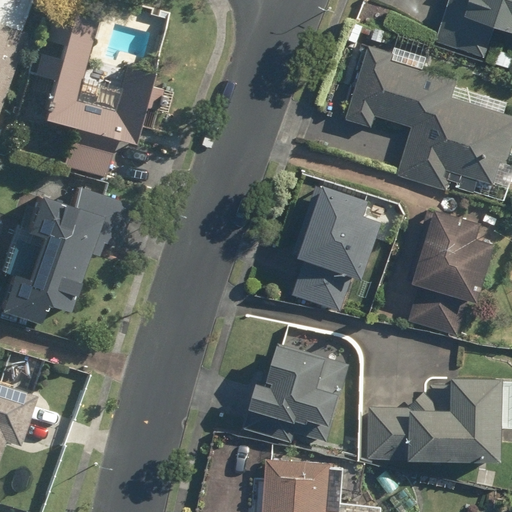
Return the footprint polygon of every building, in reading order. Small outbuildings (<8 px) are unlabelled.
[(22,26),(32,0),(0,0),(0,114),(31,30),(22,26)] [(511,0),(473,0),(462,29),(511,48),(511,0)] [(47,78),(37,110),(82,123),(71,160),(111,172),(122,136),(137,140),(158,72),(127,63),(114,107),(79,96),(101,25),(55,10),(35,75),(47,78)] [(511,135),(511,101),(379,59),(358,126),(500,172),(511,135)] [(53,299),(75,306),(97,238),(123,246),(138,199),(112,191),(84,182),(79,198),(46,187),(32,232),(18,227),(5,268),(19,273),(15,284),(8,306),(45,318),(53,299)] [(348,310),(379,210),(313,189),(282,289),(348,310)] [(490,233),(429,212),(396,309),(457,330),(490,233)] [(330,379),(339,351),(324,347),(327,338),(301,331),(299,339),(289,336),(277,376),(264,372),(249,425),(297,439),(300,429),(315,433),(336,439),(352,385),(330,379)] [(0,464),(9,439),(25,445),(30,430),(41,400),(44,393),(34,389),(45,361),(13,349),(2,377),(0,376),(0,464)] [(499,463),(502,384),(393,379),(390,458),(499,463)] [(375,511),(378,478),(258,469),(254,511),(375,511)]
